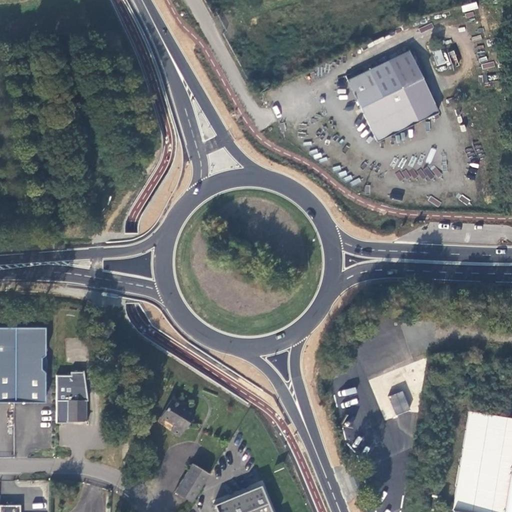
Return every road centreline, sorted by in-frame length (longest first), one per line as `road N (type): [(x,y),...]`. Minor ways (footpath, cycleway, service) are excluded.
road 1 (secondary): [(268,179),(228,143),(149,0)]
road 2 (secondary): [(134,0),(197,131),(197,193)]
road 3 (secondary): [(328,295),(378,270),(511,272)]
road 4 (secondary): [(511,254),(366,248),(329,232)]
road 5 (secondary): [(168,228),(127,250),(0,261)]
road 6 (secondary): [(0,272),(102,278),(166,296)]
road 7 (residential): [(0,468),(97,476),(125,489),(145,511)]
road 8 (unclassified): [(191,0),(260,120)]
